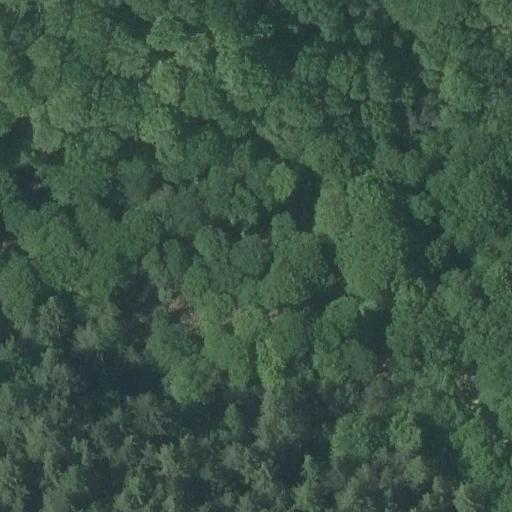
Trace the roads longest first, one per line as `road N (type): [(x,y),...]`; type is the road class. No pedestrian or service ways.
road 1 (track): [(485,416),(333,433),(158,419),(84,400),(0,363)]
road 2 (track): [(485,416),(286,0)]
road 3 (track): [(511,292),(498,235),(490,47),(480,0)]
